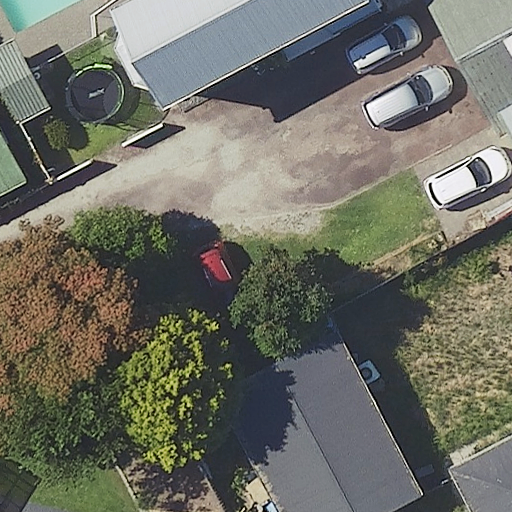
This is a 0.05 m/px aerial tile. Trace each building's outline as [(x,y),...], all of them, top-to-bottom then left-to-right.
[(184,0),(185,1),(131,30),(191,138),(428,8),(423,0),(184,0)] [(511,0),(438,0),(511,119),(511,0)] [(0,215),(42,196),(0,103),(0,215)] [(425,511),(430,510),(366,372),(260,421),(302,511),(425,511)] [(511,511),(511,471),(477,489),(488,511),(511,511)]
